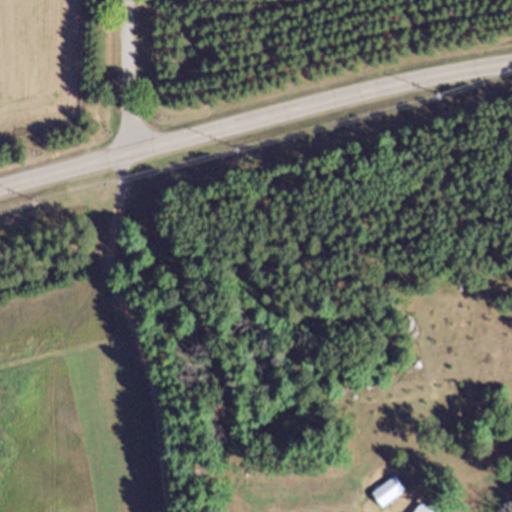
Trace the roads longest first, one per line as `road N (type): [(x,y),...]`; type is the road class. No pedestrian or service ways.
road 1 (secondary): [(0,186),(390,86),(511,64)]
road 2 (residential): [(129,154),(126,0)]
